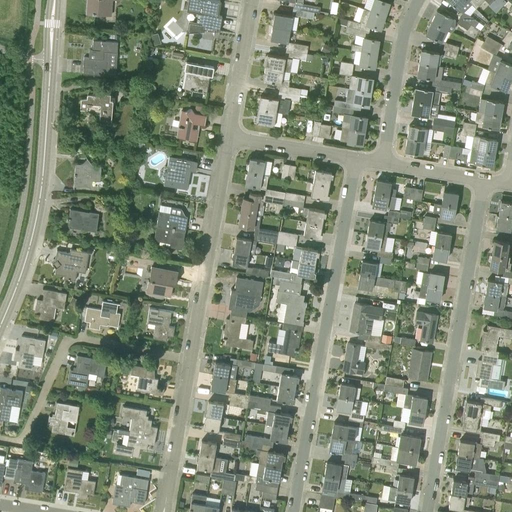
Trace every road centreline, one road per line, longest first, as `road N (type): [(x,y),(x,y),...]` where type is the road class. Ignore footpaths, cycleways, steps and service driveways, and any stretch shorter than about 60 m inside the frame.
road 1 (residential): [(294,511),(355,159)]
road 2 (residential): [(426,511),(484,180)]
road 3 (tertiary): [(0,328),(40,200),(50,60)]
road 4 (unclassified): [(0,438),(25,432),(68,340),(190,359)]
road 5 (residential): [(190,359),(228,136)]
road 6 (residential): [(382,163),(404,33),(418,0)]
road 7 (residential): [(165,511),(190,359)]
road 8 (residential): [(228,136),(252,0)]
road 9 (residential): [(355,159),(228,136)]
